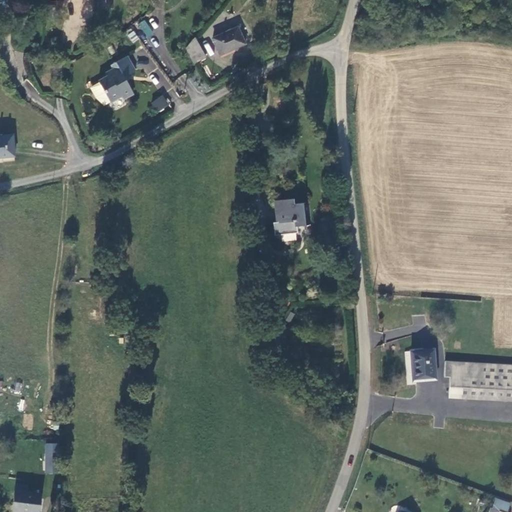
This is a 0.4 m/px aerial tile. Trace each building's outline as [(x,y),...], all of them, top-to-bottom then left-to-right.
[(111,5),(110,0),(96,0),(97,8),(111,7),(111,5)] [(145,20),(137,25),(146,38),(154,33),(145,20)] [(245,45),(238,28),(213,38),(220,55),(245,45)] [(132,42),(139,38),(133,30),(127,34),(132,42)] [(195,38),(185,49),(194,64),(206,58),(195,38)] [(126,77),(136,72),(127,57),(112,66),(114,68),(106,73),(108,76),(100,81),(112,102),(123,96),(125,98),(135,92),(126,77)] [(40,77),(40,78),(41,79),(42,80),(44,81),(45,80),(46,80),(47,79),(48,77),(48,76),(48,74),(47,73),(45,72),(44,72),(43,72),(41,73),(40,74),(40,75),(40,77)] [(157,112),(169,104),(162,94),(150,103),(157,112)] [(0,157),(12,157),(10,136),(0,137),(0,157)] [(275,202),(277,223),(274,224),(275,237),(298,235),(297,227),(311,226),(309,204),(293,205),(292,201),(275,202)] [(273,331),(277,334),(283,325),(279,322),(273,331)] [(283,325),(277,334),(280,336),(278,340),(284,344),(292,331),(283,325)] [(415,363),(416,382),(435,380),(434,350),(410,352),(411,363),(415,363)] [(511,365),(444,362),(443,377),(449,377),(448,398),(511,401),(511,365)] [(44,473),(59,473),(60,443),(45,443),(44,473)] [(13,490),(11,511),(26,511),(27,509),(40,510),(41,492),(13,490)] [(496,500),(492,511),(494,511),(507,511),(510,506),(496,500)]
